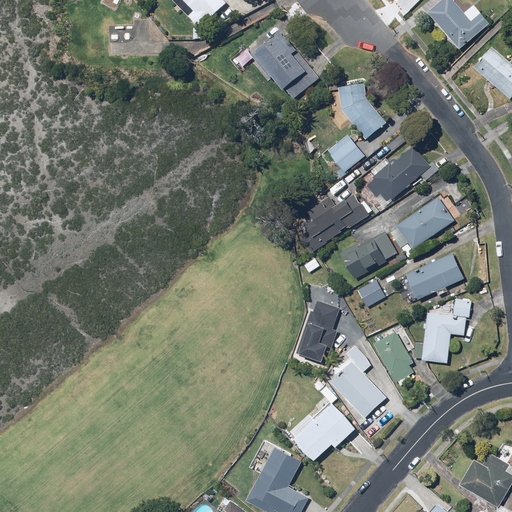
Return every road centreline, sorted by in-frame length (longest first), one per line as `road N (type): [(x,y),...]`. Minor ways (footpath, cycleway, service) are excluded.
road 1 (residential): [(511,262),(500,203),(469,138),(433,91),(337,0)]
road 2 (residential): [(511,383),(478,392),(436,420),(357,511)]
